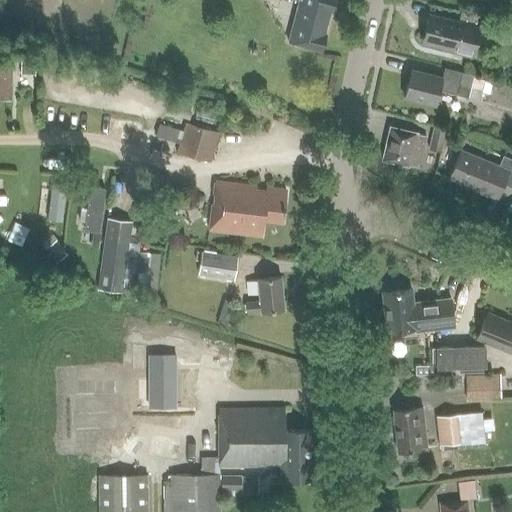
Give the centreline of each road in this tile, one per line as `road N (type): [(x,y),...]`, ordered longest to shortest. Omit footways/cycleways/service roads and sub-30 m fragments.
road 1 (track): [(337,163),(288,153),(239,157),(197,173),(68,143),(0,141)]
road 2 (residential): [(362,511),(335,202)]
road 3 (unclassified): [(335,202),(372,0)]
road 4 (unclassified): [(511,274),(335,202)]
